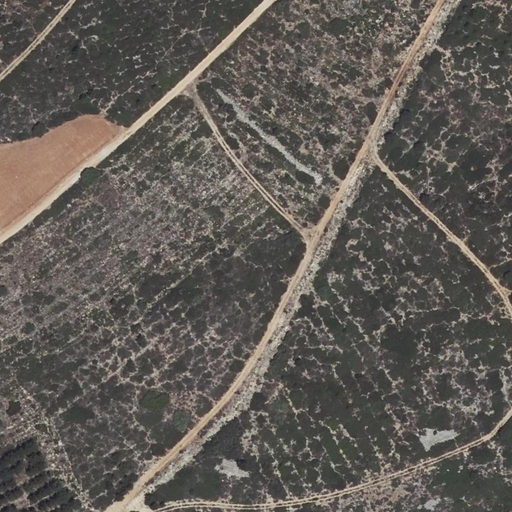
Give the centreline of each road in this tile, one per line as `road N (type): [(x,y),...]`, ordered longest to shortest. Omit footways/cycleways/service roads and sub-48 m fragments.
road 1 (track): [(120,498),(161,511),(273,505),(377,484),(488,437),(511,409)]
road 2 (track): [(103,511),(248,364),(313,238)]
road 3 (track): [(269,0),(184,81),(245,171),(313,238)]
road 4 (track): [(441,0),(313,238)]
road 5 (track): [(184,81),(0,236)]
road 6 (track): [(511,311),(366,139)]
